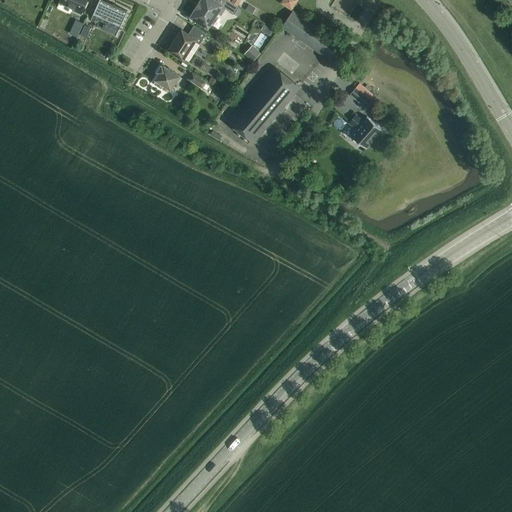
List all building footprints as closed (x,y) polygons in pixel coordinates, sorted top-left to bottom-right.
[(59,0),(59,2),(73,8),(72,10),(81,13),(86,0),(59,0)] [(99,0),(92,17),(105,22),(102,28),(116,35),(127,10),(126,11),(113,5),(114,4),(113,4),(112,6),(100,0),(99,0)] [(238,6),(228,0),(202,0),(201,2),(199,1),(195,7),(197,8),(192,16),(207,25),(216,11),(221,14),(225,8),(234,14),(238,6)] [(281,0),(280,2),(291,10),(297,0),(281,0)] [(331,60),(342,44),(333,38),(293,10),(281,26),(322,54),(331,60)] [(86,37),(91,27),(85,25),(80,35),(86,37)] [(199,44),(206,33),(193,25),(188,33),(181,29),(168,49),(183,59),(194,41),(199,44)] [(254,48),(248,55),(253,60),(259,53),(254,48)] [(163,67),(161,65),(158,71),(160,72),(155,79),(156,80),(154,83),(161,88),(163,84),(170,89),(179,75),(164,66),(163,67)] [(280,110),(295,92),(299,86),(274,66),(268,73),(227,122),(245,135),(252,142),(280,110)] [(202,87),(206,81),(193,73),(189,79),(202,87)] [(213,87),(217,80),(212,77),(208,84),(213,87)] [(367,108),(374,100),(376,98),(359,83),(350,94),(367,108)] [(364,119),(357,112),(348,123),(355,129),(351,134),(366,148),(382,129),(367,116),(364,119)] [(350,191),(353,180),(344,178),(341,188),(350,191)]
